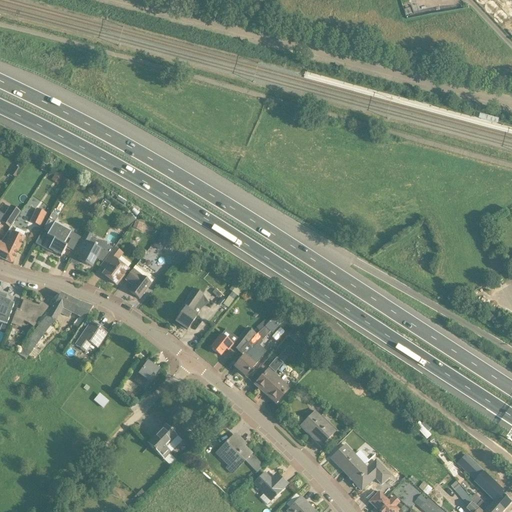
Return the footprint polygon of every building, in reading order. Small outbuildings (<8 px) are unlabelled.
[(16,167),(10,174),(14,177),(19,170),(16,167)] [(51,180),(57,184),(62,177),(57,173),(51,180)] [(10,228),(20,213),(10,206),(0,221),(10,228)] [(39,226),(45,214),(37,210),(31,222),(39,226)] [(129,227),(135,222),(131,216),(124,221),(129,227)] [(61,258),(66,249),(66,248),(63,246),(71,233),(48,220),(42,231),(35,245),(48,252),(49,250),(60,257),(61,258)] [(11,264),(23,240),(13,234),(6,249),(0,245),(0,258),(1,259),(11,264)] [(103,263),(113,250),(106,246),(101,244),(97,251),(87,246),(91,238),(85,234),(74,255),(80,258),(78,261),(91,268),(96,259),(103,263)] [(161,236),(159,239),(158,239),(153,247),(160,252),(166,244),(163,243),(166,239),(161,236)] [(116,286),(128,270),(117,262),(122,255),(114,249),(113,250),(103,263),(100,267),(106,271),(103,276),(116,286)] [(179,261),(188,259),(186,252),(177,254),(179,261)] [(139,300),(145,292),(149,286),(130,272),(124,281),(133,287),(128,292),(139,300)] [(0,322),(6,325),(14,304),(5,301),(7,296),(0,293),(0,322)] [(187,331),(197,316),(191,312),(201,299),(192,293),(178,313),(181,315),(175,323),(181,327),(180,328),(184,331),(185,330),(187,331)] [(79,317),(85,306),(79,304),(60,295),(56,302),(47,318),(55,322),(60,314),(69,318),(72,313),(79,317)] [(39,308),(24,302),(21,309),(18,308),(14,318),(28,323),(33,327),(47,309),(41,305),(39,308)] [(85,306),(79,317),(86,320),(93,308),(85,306)] [(264,328),(266,327),(270,332),(269,332),(272,334),(283,321),(276,315),(268,323),(264,328)] [(264,328),(268,323),(265,320),(256,328),(260,332),(264,328)] [(98,347),(107,334),(91,324),(75,346),(83,351),(90,341),(98,347)] [(246,343),(238,352),(244,357),(234,368),(245,377),(254,366),(266,352),(257,344),(260,340),(262,342),(269,332),(270,332),(266,327),(264,328),(260,332),(256,336),(256,335),(248,344),(246,343)] [(289,334),(292,337),(297,331),(294,328),(289,334)] [(248,344),(256,335),(248,329),(235,345),(228,340),(232,335),(226,330),(210,349),(220,357),(226,350),(228,351),(232,346),(238,351),(238,352),(246,343),(248,344)] [(33,350),(42,338),(35,333),(26,345),(33,350)] [(26,360),(28,358),(30,355),(22,349),(18,355),(26,360)] [(277,360),(269,370),(275,375),(284,366),(277,360)] [(145,390),(150,383),(159,371),(147,363),(134,381),(145,390)] [(275,404),(289,389),(268,371),(254,386),(261,392),(262,390),(276,403),(275,404)] [(131,401),(134,397),(128,391),(124,396),(131,401)] [(108,402),(99,395),(93,401),(102,409),(108,402)] [(320,448),(336,432),(315,412),(302,426),(317,440),(315,442),(320,448)] [(166,448),(177,437),(173,433),(169,429),(167,427),(154,441),(152,438),(146,444),(164,461),(171,453),(166,448)] [(235,472),(251,456),(233,437),(216,454),(235,472)] [(349,479),(364,466),(345,446),(331,459),(349,479)] [(364,466),(349,479),(361,492),(375,479),(381,485),(390,477),(377,463),(368,471),(364,466)] [(274,484),(264,474),(253,485),(270,503),(287,486),(279,479),(274,484)] [(494,504),(502,511),(504,511),(511,503),(498,489),(499,488),(486,474),(476,484),(495,502),(494,504)] [(481,511),(482,511),(471,499),(456,482),(452,486),(469,507),(467,510),(469,511),(481,511)] [(145,495),(141,491),(135,497),(139,501),(145,495)] [(389,503),(379,493),(369,503),(378,511),(397,511),(398,511),(394,508),(398,503),(393,499),(389,503)] [(502,511),(494,504),(490,509),(476,494),(471,499),(482,511),(483,511),(502,511)] [(312,511),(300,499),(287,511),(312,511)] [(442,511),(428,499),(420,508),(423,511),(442,511)]
